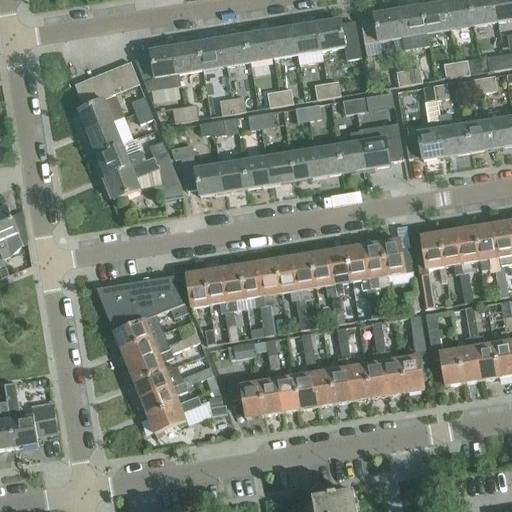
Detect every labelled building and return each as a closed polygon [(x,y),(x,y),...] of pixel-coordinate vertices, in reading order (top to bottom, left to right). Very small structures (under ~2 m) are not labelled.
[(474,0),(469,1),(474,29),(498,25),(493,0),(474,0)] [(511,0),(493,0),(498,25),(511,22),(511,0)] [(445,5),(450,33),(474,29),(469,1),(445,5)] [(421,9),(426,37),(450,33),(445,5),(421,9)] [(398,13),(403,41),(405,52),(416,50),(414,39),(426,37),(421,9),(398,13)] [(375,21),(361,24),(365,47),(403,41),(398,13),(374,17),(375,21)] [(342,27),(341,22),(318,26),(322,54),(345,50),(348,63),(362,61),(356,25),(342,27)] [(294,30),(298,58),(322,54),(318,26),(294,30)] [(271,34),(275,62),(298,58),(294,30),(271,34)] [(249,38),(253,66),(275,62),(271,34),(249,38)] [(224,42),(228,70),(253,66),(249,38),(224,42)] [(199,46),(203,74),(218,71),(219,78),(229,76),(228,70),(224,42),(199,46)] [(176,50),(180,77),(203,74),(199,46),(176,50)] [(151,54),(151,58),(155,82),(145,86),(148,94),(182,88),(180,77),(176,50),(151,54)] [(511,71),(511,56),(503,58),(506,72),(511,71)] [(151,58),(136,64),(145,86),(155,82),(151,58)] [(492,60),(494,74),(506,72),(503,58),(492,60)] [(469,78),(467,64),(456,66),(458,80),(469,78)] [(140,88),(131,65),(120,70),(129,92),(140,88)] [(445,67),(447,81),(458,80),(456,66),(445,67)] [(109,74),(118,96),(129,92),(120,70),(109,74)] [(422,85),(420,71),(408,73),(411,87),(422,85)] [(411,87),(408,73),(395,75),(397,89),(411,87)] [(98,79),(107,101),(118,96),(109,74),(98,79)] [(87,83),(96,106),(105,103),(105,102),(107,101),(98,79),(87,83)] [(497,94),(495,80),(483,81),(485,96),(497,94)] [(471,83),(474,98),(485,96),(483,81),(471,83)] [(75,88),(84,111),(96,106),(87,83),(75,88)] [(341,99),(338,85),(327,87),(330,101),(341,99)] [(315,89),(318,103),(330,101),(327,87),(315,89)] [(450,101),(448,87),(435,89),(437,104),(450,101)] [(424,91),(427,105),(437,104),(435,89),(424,91)] [(294,107),(291,92),(280,94),(283,109),(294,107)] [(268,97),(270,111),(283,109),(280,94),(268,97)] [(369,114),(367,100),(356,102),(358,116),(369,114)] [(145,101),(132,106),(137,116),(150,111),(145,101)] [(246,115),(244,101),(234,102),(236,116),(246,115)] [(236,116),(234,102),(221,104),(223,118),(236,116)] [(343,104),(346,118),(358,116),(356,102),(343,104)] [(84,111),(79,113),(88,136),(114,125),(105,103),(96,106),(84,111)] [(322,122),(320,108),(308,110),(310,124),(322,122)] [(199,123),(197,109),(186,110),(188,124),(199,123)] [(174,112),(176,127),(188,124),(186,110),(174,112)] [(296,112),(298,126),(310,124),(308,110),(296,112)] [(141,128),(154,122),(150,111),(137,116),(141,128)] [(511,120),(500,123),(498,114),(489,116),(490,124),(495,152),(511,149),(511,120)] [(274,130),(272,116),(261,117),(263,131),(274,130)] [(249,119),(251,133),(263,131),(261,117),(249,119)] [(452,117),(440,119),(442,132),(446,160),(471,156),(467,128),(454,130),(452,117)] [(227,137),(224,123),(213,125),(215,139),(227,137)] [(495,152),(490,124),(467,128),(471,156),(495,152)] [(97,158),(123,148),(114,125),(88,136),(97,158)] [(201,127),(203,141),(215,139),(213,125),(201,127)] [(418,137),(405,139),(409,162),(423,160),(423,163),(446,160),(442,132),(418,136),(418,137)] [(368,173),(363,145),(361,135),(351,136),(353,147),(339,149),(344,176),(368,173)] [(390,169),(390,165),(404,163),(400,140),(387,142),(386,141),(363,145),(368,173),(390,169)] [(150,150),(155,161),(168,156),(163,145),(150,150)] [(106,180),(132,170),(147,164),(143,154),(128,160),(123,148),(97,158),(106,180)] [(344,176),(339,149),(315,153),(320,180),(344,176)] [(196,172),(192,150),(171,153),(175,163),(182,161),(187,194),(199,192),(201,200),(225,196),(220,168),(196,172)] [(320,180),(315,153),(291,157),(296,184),(320,180)] [(168,156),(155,161),(157,167),(159,172),(166,203),(184,200),(180,186),(168,156)] [(296,184),(291,157),(268,160),(273,188),(296,184)] [(273,188),(268,160),(244,164),(249,192),(273,188)] [(115,204),(141,193),(136,181),(159,172),(157,167),(155,161),(147,164),(132,170),(106,180),(115,204)] [(249,192),(244,164),(220,168),(225,196),(249,192)] [(8,210),(0,213),(0,254),(3,263),(10,260),(7,242),(19,237),(24,248),(28,246),(23,214),(12,219),(8,210)] [(511,224),(493,228),(500,270),(496,271),(498,286),(507,284),(504,268),(511,266),(511,235),(511,234),(509,235),(508,230),(511,229),(511,224)] [(476,240),(480,264),(482,274),(496,271),(500,270),(493,228),(477,230),(478,235),(473,236),(474,240),(476,240)] [(470,278),(474,277),(472,266),(480,264),(476,240),(474,240),(473,236),(478,235),(477,230),(457,233),(464,277),(460,277),(462,291),(471,289),(470,278)] [(454,269),(456,278),(460,277),(464,277),(457,233),(442,236),(443,241),(438,242),(438,246),(441,246),(445,270),(454,269)] [(421,239),(423,249),(415,251),(426,312),(435,311),(429,273),(445,270),(441,246),(438,246),(438,242),(443,241),(442,236),(421,239)] [(414,275),(410,252),(402,253),(400,243),(385,245),(385,250),(380,251),(381,256),(384,255),(388,279),(414,275)] [(388,279),(384,255),(381,256),(380,251),(385,250),(385,245),(364,249),(371,291),(367,293),(369,307),(378,306),(376,291),(381,290),(379,281),(388,279)] [(362,284),(363,293),(367,293),(371,291),(364,249),(349,251),(350,256),(345,257),(346,261),(348,261),(352,285),(362,284)] [(341,297),(343,297),(341,287),(352,285),(348,261),(346,261),(345,257),(350,256),(349,251),(329,255),(336,297),(332,298),(334,313),(343,311),(341,297)] [(326,289),(328,299),(332,298),(336,297),(329,255),(314,257),(315,262),(309,263),(310,267),(313,267),(317,291),(326,289)] [(305,303),(309,302),(308,292),(317,291),(313,267),(310,267),(309,263),(315,262),(314,257),(294,260),(301,304),(296,304),(299,319),(308,317),(305,303)] [(293,305),(296,304),(301,304),(294,260),(278,263),(279,268),(274,269),(275,273),(277,273),(281,297),(291,295),(293,305)] [(270,309),(274,308),(273,298),(281,297),(277,273),(275,273),(274,269),(279,268),(278,263),(258,266),(265,310),(261,310),(263,325),(272,324),(270,309)] [(255,301),(257,311),(261,310),(265,310),(258,266),(243,269),(244,274),(239,274),(239,279),(242,278),(246,303),(255,301)] [(234,315),(238,314),(237,304),(246,303),(242,278),(239,279),(239,274),(244,274),(243,269),(223,272),(229,316),(225,316),(228,331),(237,329),(234,315)] [(220,307),(221,317),(225,316),(229,316),(223,272),(208,274),(208,279),(203,280),(204,285),(207,284),(210,309),(220,307)] [(187,278),(192,311),(210,309),(207,284),(204,285),(203,280),(208,279),(208,274),(187,278)] [(186,308),(174,280),(155,283),(168,315),(171,314),(186,308)] [(136,286),(150,322),(157,319),(168,315),(155,283),(136,286)] [(500,301),(509,299),(507,284),(498,286),(500,301)] [(150,322),(136,286),(117,289),(132,329),(150,322)] [(97,292),(97,293),(110,325),(114,324),(118,334),(118,335),(132,329),(117,289),(97,292)] [(465,306),(474,305),(471,289),(462,291),(465,306)] [(407,298),(410,315),(420,314),(417,296),(407,298)] [(511,318),(510,304),(502,306),(504,320),(511,319),(511,318)] [(372,322),(381,320),(378,306),(369,307),(372,322)] [(175,322),(189,316),(186,308),(171,314),(175,322)] [(475,310),(466,312),(468,326),(477,325),(475,310)] [(336,328),(345,326),(343,311),(334,313),(336,328)] [(443,355),(437,316),(426,318),(433,363),(441,362),(446,390),(461,387),(460,382),(466,381),(465,377),(462,377),(458,353),(443,355)] [(301,334),(310,332),(308,317),(299,319),(301,334)] [(115,336),(121,351),(125,349),(127,354),(131,352),(130,350),(164,336),(157,319),(150,322),(132,329),(118,335),(118,334),(115,336)] [(421,365),(428,363),(421,319),(411,320),(416,355),(413,356),(414,360),(401,362),(405,386),(408,386),(408,390),(403,391),(404,396),(425,393),(421,365)] [(511,345),(511,344),(510,335),(511,334),(511,319),(504,320),(506,335),(502,336),(504,345),(494,347),(498,371),(500,371),(501,375),(496,376),(497,381),(511,378),(511,345)] [(285,321),(276,323),(279,338),(288,336),(285,321)] [(272,324),(263,325),(264,332),(251,334),(252,342),(274,338),(272,324)] [(382,325),(373,327),(375,341),(384,340),(382,325)] [(470,341),(467,341),(468,351),(458,353),(462,377),(465,377),(466,381),(460,382),(461,387),(482,384),(475,340),(479,340),(479,337),(477,325),(468,326),(470,341)] [(230,345),(239,344),(237,329),(228,331),(230,345)] [(346,331),(338,333),(340,347),(349,346),(346,331)] [(206,334),(208,349),(217,348),(214,333),(206,334)] [(121,351),(128,370),(159,358),(171,353),(170,349),(164,336),(130,350),(131,352),(127,354),(125,349),(121,351)] [(486,348),(483,336),(479,337),(479,340),(475,340),(482,384),(497,381),(496,376),(501,375),(500,371),(498,371),(494,347),(486,348)] [(311,337),(303,339),(305,353),(313,352),(311,337)] [(201,346),(197,338),(182,344),(185,352),(201,346)] [(377,356),(373,357),(375,366),(366,368),(370,392),(372,392),(373,396),(368,397),(369,402),(389,399),(382,355),(387,355),(384,340),(375,341),(377,356)] [(276,343),(267,345),(269,354),(269,359),(278,358),(276,343)] [(170,349),(171,353),(173,357),(185,352),(182,344),(170,349)] [(267,345),(253,347),(255,356),(269,354),(267,345)] [(342,362),(339,362),(340,372),(330,374),(334,398),(337,398),(338,402),(332,403),(333,408),(353,405),(346,361),(351,360),(349,346),(340,347),(342,362)] [(232,350),(235,364),(255,361),(255,356),(253,347),(232,350)] [(307,368),(316,367),(313,352),(305,353),(307,368)] [(162,366),(175,361),(173,357),(171,353),(159,358),(128,370),(134,384),(139,382),(141,387),(145,386),(144,383),(165,374),(162,366)] [(391,354),(387,355),(382,355),(389,399),(404,396),(403,391),(408,390),(408,386),(405,386),(401,362),(392,363),(391,354)] [(277,383),(276,373),(280,373),(278,358),(269,359),(272,374),(268,374),(269,384),(259,386),(263,410),(266,409),(267,414),(261,415),(262,420),(283,416),(277,383)] [(357,369),(355,360),(351,360),(346,361),(353,405),(369,402),(368,397),(373,396),(372,392),(370,392),(366,368),(357,369)] [(139,382),(134,384),(142,403),(184,386),(187,391),(199,386),(196,377),(183,382),(181,379),(180,379),(177,370),(165,374),(144,383),(145,386),(141,387),(139,382)] [(214,379),(211,371),(196,377),(199,386),(214,379)] [(313,377),(318,410),(333,408),(332,403),(338,402),(337,398),(334,398),(330,374),(313,377)] [(295,380),(299,404),(301,404),(302,408),(297,409),(298,414),(318,410),(313,377),(295,380)] [(277,383),(283,416),(298,414),(297,409),(302,408),(301,404),(299,404),(295,380),(277,383)] [(180,407),(176,399),(188,395),(187,391),(184,386),(142,403),(147,418),(152,416),(154,421),(158,419),(157,416),(180,407)] [(229,391),(231,404),(243,402),(247,422),(262,420),(261,415),(267,414),(266,409),(263,410),(259,386),(229,391)] [(4,389),(7,406),(15,452),(39,448),(37,439),(59,435),(55,411),(33,414),(34,419),(21,421),(17,387),(4,389)] [(155,437),(187,424),(183,416),(203,408),(199,399),(180,407),(157,416),(158,419),(154,421),(152,416),(147,418),(155,437)] [(222,400),(210,402),(211,409),(223,408),(222,400)] [(7,406),(1,407),(1,419),(1,424),(0,424),(0,454),(15,452),(7,406)] [(212,420),(227,417),(226,409),(211,411),(212,420)] [(357,511),(355,499),(356,499),(356,498),(338,501),(338,500),(330,501),(330,502),(314,505),(315,510),(315,511),(357,511)]
